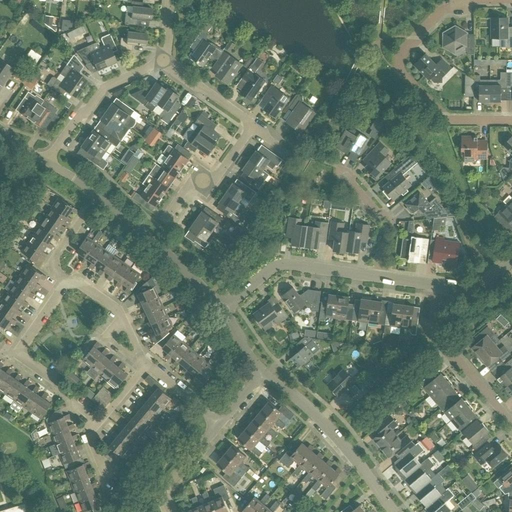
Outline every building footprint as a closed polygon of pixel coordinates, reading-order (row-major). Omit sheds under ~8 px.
[(141,8),(142,3),(134,2),(133,7),(132,7),(131,13),(125,13),(124,24),(136,25),(137,19),(150,21),(152,9),(141,8)] [(55,32),(55,31),(56,25),(52,25),(53,17),(45,15),(44,24),(55,32)] [(511,48),(511,27),(507,27),(507,18),(491,18),(491,38),(500,38),(500,48),(511,48)] [(217,60),(223,50),(214,43),(207,43),(206,42),(207,34),(212,27),(207,23),(190,47),(196,52),(191,59),(202,67),(207,59),(217,60)] [(474,55),(474,34),(467,34),(467,33),(455,27),(443,33),(443,47),(455,54),(464,49),(468,54),(474,55)] [(69,39),(74,37),(71,31),(66,34),(69,39)] [(146,46),(147,34),(127,32),(126,39),(120,38),(119,50),(131,51),(132,45),(146,46)] [(98,48),(106,67),(116,62),(112,53),(117,51),(109,34),(101,38),(101,39),(103,46),(98,48)] [(225,48),(230,52),(235,44),(230,41),(225,48)] [(98,48),(96,43),(81,49),(76,51),(86,64),(92,61),(97,71),(106,67),(98,48)] [(40,64),(44,57),(34,50),(30,57),(40,64)] [(234,79),(239,72),(237,70),(241,64),(230,56),(223,51),(211,69),(218,73),(216,76),(227,84),(232,78),(234,79)] [(436,65),(425,54),(413,65),(429,81),(431,79),(434,83),(442,83),(442,78),(451,69),(442,59),(436,65)] [(81,89),(87,80),(79,75),(80,74),(79,72),(83,67),(75,56),(73,55),(60,74),(64,78),(81,89)] [(254,74),(263,61),(257,57),(252,65),(251,64),(238,83),(244,87),(240,93),(251,101),(265,82),(254,74)] [(4,81),(12,69),(0,61),(0,84),(3,80),(4,81)] [(24,85),(30,76),(29,75),(31,72),(20,65),(12,76),(23,84),(23,85),(24,85)] [(41,74),(35,71),(32,76),(38,80),(41,74)] [(506,88),(506,73),(500,73),(500,80),(490,80),(490,102),(501,102),(501,101),(506,101),(506,88)] [(474,85),(474,80),(465,75),(465,85),(474,85)] [(490,102),(490,80),(480,80),(480,75),(474,75),(474,80),(474,85),(474,88),(479,88),(479,102),(490,102)] [(31,90),(37,80),(30,76),(24,85),(31,90)] [(81,89),(64,78),(61,82),(54,77),(51,77),(46,85),(62,96),(65,91),(74,98),(81,89)] [(157,104),(168,89),(168,88),(167,90),(167,87),(162,83),(159,85),(156,83),(149,94),(143,90),(130,95),(146,106),(150,101),(157,106),(158,104),(157,104)] [(275,118),(289,99),(271,87),(264,97),(270,101),(264,110),(275,118)] [(157,104),(158,104),(164,109),(159,116),(163,118),(161,120),(168,124),(181,105),(176,101),(179,96),(177,95),(177,91),(172,88),(169,89),(168,89),(157,104)] [(120,100),(126,91),(122,89),(112,94),(120,100)] [(29,120),(43,100),(36,95),(34,96),(28,92),(21,101),(26,105),(20,114),(29,120)] [(307,109),(300,104),(303,101),(302,96),(299,94),(289,109),(295,112),(288,122),(301,131),(313,113),(314,112),(308,107),(307,109)] [(185,106),(190,109),(196,100),(192,97),(185,106)] [(43,100),(29,120),(39,127),(45,118),(50,121),(54,123),(58,117),(54,114),(57,110),(43,100)] [(107,112),(130,128),(132,128),(134,126),(135,124),(136,123),(136,119),(131,116),(134,111),(126,106),(123,111),(112,104),(107,112)] [(130,128),(107,112),(101,120),(111,127),(107,133),(115,138),(120,142),(124,136),(130,128)] [(188,117),(182,112),(177,119),(181,122),(183,124),(188,117)] [(214,145),(220,136),(212,131),(216,126),(201,115),(195,124),(202,129),(198,134),(214,145)] [(156,143),(162,134),(154,129),(148,138),(156,143)] [(374,138),(378,133),(372,129),(372,130),(369,135),(374,138)] [(115,138),(107,133),(104,138),(93,130),(88,138),(106,151),(111,143),(116,146),(117,146),(120,142),(115,138)] [(359,153),(368,139),(353,130),(344,132),(335,147),(347,154),(349,150),(352,149),(359,153)] [(194,153),(198,148),(208,155),(215,146),(214,145),(198,134),(194,131),(188,141),(184,146),(194,153)] [(487,159),(487,140),(477,140),(477,136),(461,136),(461,151),(464,151),(464,156),(474,156),(474,159),(487,159)] [(511,174),(511,173),(511,136),(503,146),(511,154),(511,157),(509,161),(509,168),(503,167),(500,171),(504,182),(511,174)] [(101,157),(106,151),(88,138),(82,147),(78,152),(103,170),(108,164),(107,162),(101,157)] [(376,177),(390,162),(383,156),(388,151),(380,143),(363,160),(368,165),(366,168),(376,177)] [(168,158),(182,169),(189,160),(182,155),(185,150),(178,144),(175,148),(169,144),(163,153),(169,157),(168,158)] [(249,161),(268,175),(269,175),(263,170),(266,165),(272,170),(276,165),(278,166),(282,160),(261,145),(257,151),(256,151),(249,161)] [(125,155),(130,159),(134,153),(129,149),(125,155)] [(139,160),(144,153),(138,149),(133,156),(138,159),(139,160)] [(182,169),(168,158),(162,154),(157,160),(158,163),(162,166),(161,168),(156,164),(153,169),(169,181),(172,176),(176,178),(182,169)] [(134,165),(138,159),(133,156),(129,162),(134,165)] [(265,180),(268,175),(249,161),(242,171),(252,177),(248,182),(258,190),(265,180)] [(393,200),(410,185),(402,175),(408,170),(402,163),(385,177),(389,182),(382,187),(393,200)] [(165,186),(169,181),(153,169),(149,175),(154,178),(147,187),(162,197),(169,188),(165,186)] [(226,194),(239,203),(243,198),(249,203),(256,193),(246,185),(243,190),(233,184),(226,194)] [(155,207),(162,197),(147,187),(141,196),(136,193),(132,198),(144,207),(148,202),(155,207)] [(41,190),(39,189),(36,194),(37,195),(42,198),(45,193),(41,190)] [(446,217),(454,216),(450,205),(444,208),(435,197),(428,203),(419,192),(416,195),(415,193),(407,200),(408,201),(405,204),(407,207),(406,208),(411,214),(417,209),(422,214),(427,219),(433,218),(446,217)] [(236,208),(239,203),(226,194),(219,203),(229,210),(225,215),(235,222),(242,212),(236,208)] [(67,217),(68,216),(71,211),(76,215),(79,211),(74,207),(73,208),(60,198),(53,208),(67,217)] [(511,211),(506,205),(494,217),(510,232),(511,230),(511,211)] [(68,216),(67,217),(53,208),(47,216),(61,226),(62,225),(61,225),(65,220),(70,223),(72,220),(68,216)] [(196,221),(212,232),(215,227),(221,230),(227,221),(214,212),(210,217),(202,212),(196,221)] [(62,225),(61,226),(47,216),(41,225),(55,235),(55,234),(59,229),(64,232),(66,229),(62,225)] [(445,226),(446,217),(433,218),(434,218),(432,231),(441,230),(440,227),(445,226)] [(307,227),(299,225),(300,219),(288,218),(286,237),(292,238),(291,245),(304,247),(307,227)] [(205,241),(212,232),(196,221),(189,230),(194,233),(190,238),(205,248),(208,243),(205,241)] [(307,227),(304,247),(317,249),(318,242),(324,243),(327,223),(316,222),(315,228),(307,227)] [(348,233),(342,232),(343,224),(331,222),(328,239),(334,240),(333,251),(346,253),(346,251),(348,233)] [(346,251),(358,253),(360,242),(366,242),(368,225),(356,224),(355,232),(348,231),(348,233),(346,251)] [(55,234),(55,235),(41,225),(35,233),(49,243),(53,238),(57,241),(60,237),(55,234)] [(114,229),(110,238),(115,240),(119,231),(114,229)] [(96,243),(103,234),(99,231),(92,241),(87,237),(77,251),(83,256),(79,261),(83,263),(87,258),(86,258),(96,243)] [(54,246),(49,243),(35,233),(29,242),(43,252),(47,247),(51,250),(54,246)] [(426,254),(428,239),(411,237),(411,240),(402,238),(399,258),(408,259),(408,262),(418,263),(420,253),(426,254)] [(463,262),(464,253),(458,252),(459,242),(444,240),(444,239),(436,237),(433,262),(441,264),(442,259),(447,260),(446,268),(455,269),(456,263),(463,262)] [(43,252),(29,242),(22,252),(36,262),(40,256),(45,259),(48,255),(43,252)] [(95,264),(105,249),(96,243),(86,258),(87,258),(92,262),(89,267),(92,269),(95,264)] [(104,270),(114,255),(105,249),(95,264),(96,264),(101,268),(98,273),(101,275),(104,270)] [(113,276),(123,261),(114,255),(104,270),(110,274),(107,278),(110,281),(113,276)] [(121,282),(132,267),(123,261),(113,276),(119,280),(116,285),(119,287),(122,283),(121,282)] [(36,284),(36,283),(40,278),(44,281),(47,278),(42,274),(42,275),(27,265),(21,274),(36,284)] [(121,282),(122,283),(128,286),(125,291),(128,293),(131,289),(131,288),(141,274),(132,267),(121,282)] [(36,283),(36,284),(21,274),(15,283),(30,293),(30,292),(34,287),(38,290),(41,286),(36,283)] [(143,305),(159,297),(155,287),(151,289),(147,281),(137,290),(139,294),(138,294),(142,302),(136,305),(138,309),(144,306),(143,305)] [(30,292),(30,293),(15,283),(9,292),(23,302),(24,301),(28,296),(32,299),(35,295),(30,292)] [(301,295),(298,295),(292,288),(281,296),(294,313),(305,305),(307,308),(311,308),(311,311),(318,312),(321,291),(308,290),(301,295)] [(24,301),(23,302),(9,292),(3,301),(17,311),(18,310),(22,305),(26,308),(29,304),(24,301)] [(335,318),(338,296),(328,295),(327,302),(321,302),(319,321),(324,321),(327,317),(335,318)] [(353,308),(347,308),(348,297),(338,296),(335,318),(351,321),(353,308)] [(148,314),(164,306),(159,297),(143,305),(144,306),(146,311),(140,314),(142,318),(148,316),(148,314)] [(367,323),(371,301),(361,299),(359,309),(353,308),(351,321),(367,323)] [(18,310),(17,311),(3,301),(0,305),(0,312),(11,320),(12,319),(16,314),(20,317),(22,313),(18,310)] [(384,325),(384,320),(385,318),(378,317),(381,302),(371,301),(367,323),(377,324),(377,325),(384,325)] [(287,316),(277,303),(272,307),(269,303),(253,315),(262,327),(266,331),(273,326),(271,320),(274,318),(278,323),(287,316)] [(384,326),(383,333),(389,334),(390,333),(391,326),(400,328),(403,305),(393,304),(390,321),(384,320),(384,325),(384,326)] [(403,305),(400,328),(409,329),(409,331),(412,335),(416,335),(418,318),(411,317),(413,307),(403,305)] [(152,324),(169,316),(164,306),(148,314),(148,316),(151,321),(145,324),(147,328),(153,325),(152,324)] [(12,319),(11,320),(0,312),(0,324),(6,328),(10,323),(13,326),(16,322),(12,319)] [(504,326),(509,322),(501,314),(496,318),(504,326)] [(152,324),(153,325),(156,331),(150,334),(155,345),(169,333),(167,329),(173,326),(169,316),(152,324)] [(198,335),(203,328),(198,324),(193,331),(198,335)] [(494,344),(489,339),(495,335),(488,326),(474,337),(478,342),(471,348),(478,357),(494,344)] [(297,332),(289,334),(290,340),(299,337),(297,332)] [(171,356),(183,342),(174,335),(163,349),(169,354),(166,358),(169,361),(172,357),(171,356)] [(298,368),(303,364),(304,365),(310,360),(309,359),(313,355),(320,349),(315,342),(314,342),(311,339),(304,338),(300,341),(295,345),(299,350),(290,358),(298,368)] [(101,353),(97,349),(100,345),(97,342),(93,347),(82,360),(91,367),(102,354),(101,353)] [(180,363),(191,349),(183,342),(171,356),(172,357),(176,360),(172,365),(176,367),(180,363)] [(494,344),(478,357),(486,366),(494,360),(498,365),(511,354),(504,346),(498,350),(494,344)] [(110,360),(105,356),(108,352),(105,349),(101,353),(102,354),(91,367),(99,374),(110,361),(110,360)] [(188,369),(199,356),(191,349),(180,363),(185,367),(181,372),(184,374),(188,370),(188,369)] [(107,380),(118,367),(113,363),(117,359),(113,356),(110,360),(110,361),(99,374),(107,380)] [(196,376),(207,362),(199,356),(188,369),(188,370),(193,374),(189,379),(192,382),(197,377),(196,376)] [(506,372),(497,379),(504,388),(511,381),(511,358),(502,367),(506,372)] [(196,376),(197,377),(201,381),(197,386),(201,388),(205,383),(204,383),(215,369),(207,362),(196,376)] [(118,367),(107,380),(115,387),(126,374),(121,370),(125,366),(121,363),(118,367)] [(17,380),(15,378),(10,375),(13,371),(9,368),(6,372),(8,374),(0,384),(0,391),(6,395),(17,380)] [(75,386),(81,379),(70,370),(64,377),(75,386)] [(357,392),(360,389),(353,382),(354,381),(342,370),(327,385),(338,396),(344,391),(351,398),(357,392)] [(26,386),(24,384),(19,381),(21,377),(18,374),(15,378),(17,380),(6,395),(15,401),(26,386)] [(429,396),(448,380),(445,376),(442,376),(440,374),(433,380),(429,375),(419,384),(423,388),(429,396)] [(34,392),(33,391),(28,387),(30,383),(27,380),(24,384),(26,386),(15,401),(23,407),(34,392)] [(440,408),(449,401),(450,400),(446,395),(453,389),(451,387),(452,384),(448,380),(429,396),(436,404),(436,403),(440,408)] [(172,399),(163,391),(165,389),(156,381),(154,384),(157,388),(153,393),(149,390),(146,394),(150,397),(151,396),(165,407),(172,399)] [(43,398),(42,397),(36,393),(39,389),(35,387),(33,391),(34,392),(23,407),(32,413),(43,398)] [(103,409),(110,401),(99,392),(92,400),(103,409)] [(43,398),(32,413),(41,420),(52,404),(45,399),(48,395),(44,393),(42,397),(43,398)] [(158,416),(165,407),(151,396),(150,397),(146,402),(142,399),(139,402),(143,405),(144,404),(158,416)] [(278,410),(268,402),(265,399),(261,403),(264,406),(261,410),(257,408),(257,409),(273,422),(282,429),(285,425),(277,418),(281,413),(289,420),(294,415),(282,405),(278,410)] [(450,421),(469,404),(466,401),(463,401),(461,399),(453,405),(449,401),(440,408),(444,413),(450,421)] [(151,424),(158,416),(144,404),(143,405),(139,410),(135,407),(132,410),(136,414),(137,413),(146,420),(151,424)] [(469,425),(466,421),(474,414),(472,411),(473,409),(469,404),(450,421),(456,428),(457,429),(461,433),(469,425)] [(269,427),(273,422),(257,409),(254,413),(257,415),(253,420),(250,418),(249,418),(266,432),(274,439),(277,435),(269,427)] [(412,411),(408,414),(413,419),(417,416),(412,411)] [(55,412),(46,420),(48,424),(49,424),(58,420),(55,412)] [(151,424),(146,420),(137,413),(136,414),(132,418),(128,415),(125,419),(129,422),(130,421),(144,432),(151,424)] [(69,428),(68,426),(66,420),(71,418),(69,414),(64,416),(64,417),(58,420),(49,424),(53,434),(69,428)] [(395,436),(394,433),(391,430),(397,425),(389,416),(374,428),(379,434),(373,439),(380,448),(395,436)] [(261,437),(266,432),(249,418),(246,422),(249,424),(245,429),(242,427),(258,441),(267,448),(269,444),(270,444),(261,437)] [(469,425),(461,433),(462,432),(472,444),(471,449),(476,449),(491,437),(487,432),(488,431),(482,423),(480,424),(476,420),(469,425)] [(138,441),(144,432),(130,421),(129,422),(125,427),(121,423),(118,427),(122,430),(123,429),(138,441)] [(73,438),(72,436),(70,430),(75,428),(73,424),(68,426),(69,428),(53,434),(57,444),(73,438)] [(254,446),(258,441),(242,427),(238,431),(241,434),(237,439),(250,450),(259,457),(262,453),(254,446)] [(131,449),(138,441),(123,429),(122,430),(118,435),(114,432),(111,435),(115,439),(116,438),(131,449)] [(156,441),(160,436),(155,432),(151,437),(156,441)] [(77,447),(77,446),(74,440),(79,438),(77,434),(72,436),(73,438),(57,444),(61,454),(77,447)] [(434,443),(439,438),(435,434),(430,438),(434,443)] [(398,459),(400,458),(414,445),(406,436),(400,441),(395,436),(380,448),(388,457),(393,453),(398,459)] [(124,458),(131,449),(116,438),(115,439),(111,444),(107,440),(104,444),(109,447),(110,446),(124,458)] [(154,446),(150,442),(146,448),(150,451),(154,446)] [(294,461),(299,465),(311,450),(312,451),(314,448),(310,445),(307,447),(302,442),(293,453),(289,449),(279,461),(288,468),(294,461)] [(225,447),(228,449),(224,454),(238,465),(237,466),(246,473),(249,469),(241,462),(245,456),(232,445),(229,443),(225,447)] [(405,465),(397,472),(403,479),(404,478),(412,472),(411,472),(420,465),(420,464),(414,458),(423,450),(417,443),(414,445),(400,458),(405,465)] [(77,447),(61,454),(65,464),(64,464),(66,469),(84,461),(82,457),(81,457),(78,450),(83,449),(81,444),(77,446),(77,447)] [(493,450),(488,445),(474,456),(482,465),(487,462),(491,467),(507,454),(499,445),(493,450)] [(317,455),(312,451),(311,450),(299,465),(293,473),(297,476),(303,469),(308,473),(320,458),(321,459),(323,456),(319,452),(317,455)] [(432,454),(436,458),(441,454),(438,450),(432,454)] [(224,454),(221,452),(217,456),(221,459),(216,464),(226,472),(222,477),(234,487),(241,478),(233,471),(237,466),(238,465),(224,454)] [(312,477),(317,481),(329,466),(330,467),(332,463),(328,460),(326,463),(321,459),(320,458),(308,473),(302,480),(306,484),(312,477)] [(430,480),(430,479),(424,473),(433,465),(427,458),(420,464),(420,465),(412,472),(417,478),(409,485),(416,492),(422,487),(430,480)] [(88,475),(88,474),(85,468),(90,466),(88,462),(83,464),(83,465),(67,471),(72,481),(88,475)] [(133,465),(131,467),(129,469),(134,473),(138,468),(133,465)] [(335,471),(330,467),(329,466),(317,481),(311,488),(315,491),(321,484),(326,489),(320,496),(326,500),(335,488),(330,484),(338,474),(339,474),(342,471),(338,468),(335,471)] [(511,492),(511,466),(498,478),(503,484),(499,488),(505,494),(508,493),(511,492)] [(92,484),(89,478),(94,476),(92,472),(88,474),(88,475),(72,481),(75,491),(92,484)] [(420,500),(419,500),(426,507),(432,502),(440,495),(440,494),(445,491),(439,484),(444,481),(440,476),(437,473),(430,479),(430,480),(422,487),(427,494),(420,500)] [(474,481),(467,486),(472,491),(478,486),(474,481)] [(96,494),(94,488),(98,486),(96,482),(92,484),(75,491),(79,501),(96,494)] [(225,511),(222,502),(230,499),(224,485),(213,489),(217,499),(210,502),(209,502),(213,511),(225,511)] [(448,511),(451,510),(445,503),(454,496),(447,488),(445,491),(440,494),(440,495),(432,502),(437,509),(433,511),(448,511)] [(96,494),(79,501),(84,511),(100,504),(98,498),(102,496),(100,492),(96,494)] [(206,504),(200,507),(199,507),(201,511),(213,511),(209,502),(210,502),(207,492),(202,494),(206,504)] [(462,510),(476,498),(471,493),(457,505),(462,510)] [(243,511),(241,511),(257,511),(263,506),(270,497),(266,494),(259,503),(253,498),(242,511),(243,511)] [(191,499),(195,509),(189,511),(185,501),(178,504),(181,511),(201,511),(199,507),(200,507),(196,497),(191,499)] [(273,511),(280,505),(276,502),(268,510),(263,506),(257,511),(273,511)]
